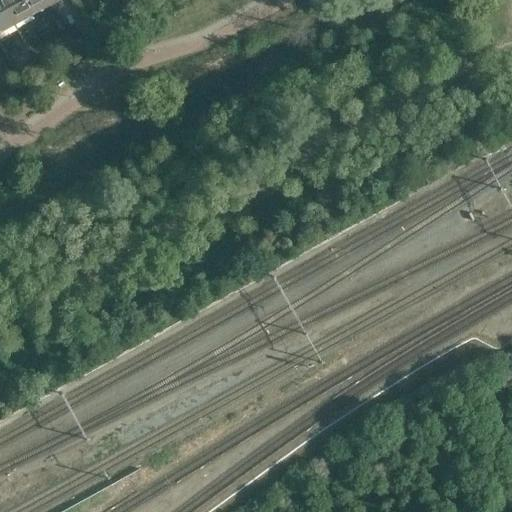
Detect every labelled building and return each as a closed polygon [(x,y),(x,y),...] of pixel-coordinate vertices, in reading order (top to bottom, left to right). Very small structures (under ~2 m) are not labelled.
[(0,0),(17,31),(20,29),(17,24),(33,15),(24,0),(0,0)] [(0,0),(0,33),(10,28),(13,33),(17,31),(0,0)] [(24,0),(33,15),(48,7),(51,12),(54,10),(48,0),(24,0)] [(48,0),(54,10),(58,8),(55,3),(61,0),(48,0)] [(72,43),(76,51),(95,41),(90,32),(83,36),(78,27),(69,32),(74,42),(72,43)]
